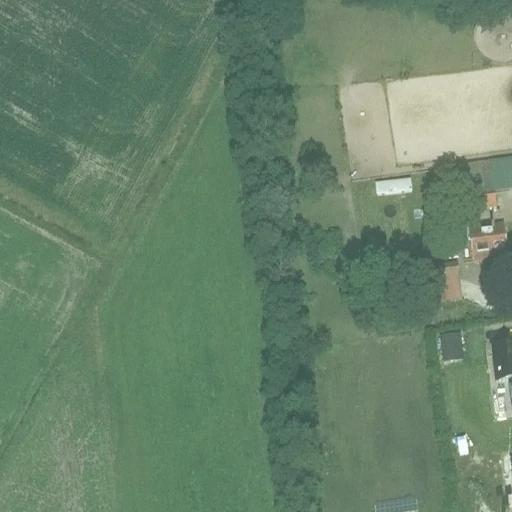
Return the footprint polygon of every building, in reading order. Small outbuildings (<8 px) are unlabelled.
[(511,188),(511,155),(493,157),(495,190),(511,188)] [(451,201),(462,199),(463,213),(497,208),(491,163),(446,168),(451,201)] [(473,263),(506,259),(502,226),(469,230),(473,263)] [(461,301),(458,279),(457,264),(430,268),(433,296),(417,298),(418,306),(461,301)] [(370,293),(374,314),(390,311),(387,290),(370,293)] [(443,338),(447,364),(469,361),(465,335),(443,338)] [(511,346),(492,349),(496,383),(508,381),(511,411),(511,346)]
